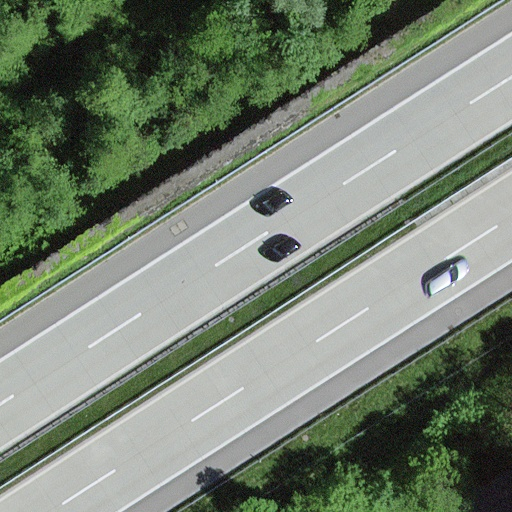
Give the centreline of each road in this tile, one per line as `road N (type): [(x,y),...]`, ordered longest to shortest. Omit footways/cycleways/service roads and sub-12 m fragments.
road 1 (motorway): [(511,77),(0,407)]
road 2 (motorway): [(56,511),(511,218)]
